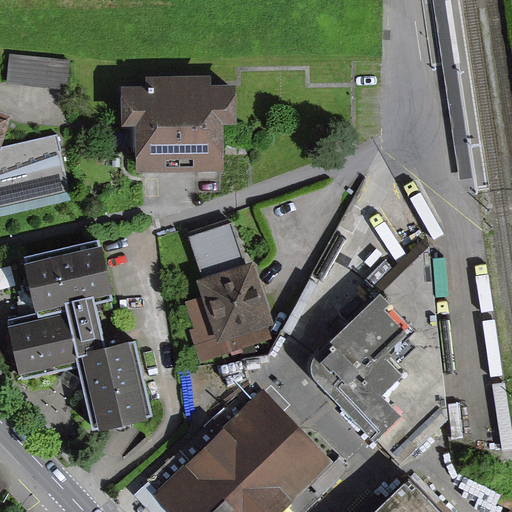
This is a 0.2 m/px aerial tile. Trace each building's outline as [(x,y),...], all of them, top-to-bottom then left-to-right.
[(472,176),(445,0),(433,0),(460,178),(472,176)] [(66,59),(12,54),(10,76),(63,82),(66,59)] [(148,86),(125,87),(126,118),(140,118),(140,164),(222,163),(221,117),(234,117),(234,85),(208,86),(208,75),(148,76),(148,86)] [(0,147),(0,140),(8,116),(0,113),(0,198),(66,184),(56,136),(0,147)] [(206,273),(245,260),(231,219),(192,232),(206,273)] [(445,412),(425,242),(316,346),(312,360),(315,371),(397,457),(445,412)] [(30,264),(41,313),(12,320),(24,374),(81,361),(96,426),(151,413),(133,336),(106,342),(97,301),(112,298),(101,248),(30,264)] [(245,260),(206,273),(202,275),(221,331),(271,314),(252,258),(245,260)] [(264,394),(158,486),(181,511),(270,511),(325,464),(264,394)] [(431,511),(414,493),(394,511),(431,511)]
